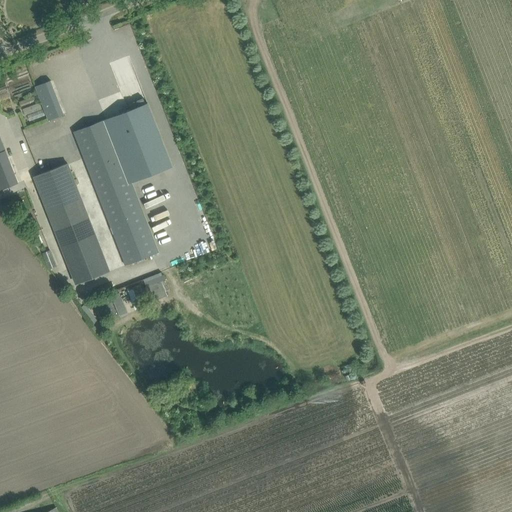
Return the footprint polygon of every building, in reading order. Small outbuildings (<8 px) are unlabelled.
[(64,114),(51,80),(36,86),(49,120),(64,114)] [(19,101),(21,108),(36,102),(34,95),(19,101)] [(148,103),(73,132),(126,265),(159,252),(132,183),(173,167),(148,103)] [(0,189),(17,183),(2,145),(0,138),(0,189)] [(67,163),(34,176),(76,284),(110,271),(67,163)] [(170,214),(166,199),(148,204),(152,219),(170,214)] [(26,211),(13,216),(15,222),(28,217),(26,211)] [(50,249),(41,252),(46,268),(55,265),(50,249)] [(148,278),(153,300),(169,296),(164,275),(148,278)] [(111,283),(94,289),(97,297),(114,290),(111,283)] [(106,313),(108,321),(127,315),(120,293),(95,301),(99,315),(106,313)] [(98,324),(92,329),(97,336),(103,330),(98,324)]
